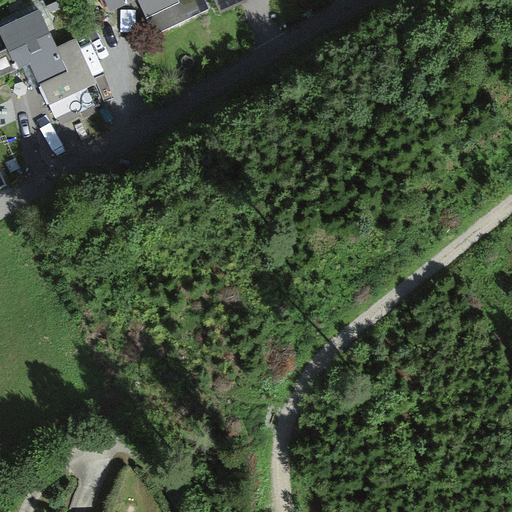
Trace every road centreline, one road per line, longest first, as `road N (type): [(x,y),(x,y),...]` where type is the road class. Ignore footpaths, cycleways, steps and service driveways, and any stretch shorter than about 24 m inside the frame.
road 1 (residential): [(0,199),(378,0)]
road 2 (track): [(511,208),(310,377),(283,439),(279,511)]
